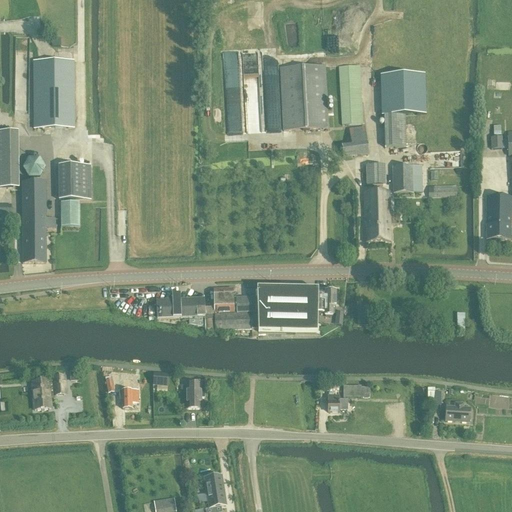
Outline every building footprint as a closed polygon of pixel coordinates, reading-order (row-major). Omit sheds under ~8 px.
[(33,130),(75,129),(74,62),(33,62),(33,130)] [(283,132),(329,130),(325,67),(279,69),(283,132)] [(362,125),(359,69),(339,69),(342,126),(362,125)] [(380,77),(381,117),(383,117),(405,117),(426,116),(425,76),(380,77)] [(406,149),(405,117),(383,117),(384,149),(406,149)] [(343,159),(368,155),(364,128),(349,130),(351,145),(341,146),(343,159)] [(0,189),(19,189),(19,133),(0,133),(0,189)] [(491,151),(503,150),(502,138),(490,139),(491,151)] [(40,179),(45,169),(39,159),(28,159),(23,169),(29,179),(40,179)] [(486,227),(485,241),(510,241),(511,227),(511,203),(511,161),(511,162),(511,169),(511,198),(485,199),(485,203),(485,227),(486,227)] [(59,202),(91,201),(91,167),(58,167),(59,202)] [(366,187),(386,187),(385,167),(366,167),(366,187)] [(393,194),(422,194),(422,167),(392,168),(393,194)] [(45,183),(22,184),(22,263),(22,265),(46,265),(46,231),(56,231),(55,220),(46,220),(45,183)] [(434,199),(457,199),(457,187),(428,188),(428,192),(434,192),(434,199)] [(391,244),(390,226),(400,226),(399,217),(397,217),(397,215),(392,215),(392,217),(391,217),(390,193),(364,194),(365,244),(391,244)] [(60,228),(79,228),(79,204),(60,204),(60,228)] [(0,215),(11,216),(11,206),(0,205),(0,215)] [(236,299),(236,301),(233,301),(233,290),(214,290),(214,309),(205,309),(204,301),(200,301),(202,328),(204,328),(205,332),(206,333),(215,333),(215,332),(252,331),(252,339),(258,339),(257,335),(257,299),(236,299)] [(317,314),(317,292),(257,291),(257,299),(257,335),(317,336),(317,314)] [(317,314),(325,314),(325,316),(333,316),(333,308),(336,308),(336,292),(325,292),(325,293),(317,292),(317,314)] [(202,328),(200,301),(180,302),(180,296),(176,296),(176,295),(175,294),(174,293),(173,293),(172,294),(172,295),(172,296),(172,302),(156,303),(157,321),(189,319),(189,325),(202,328)] [(77,372),(69,373),(70,383),(78,382),(77,372)] [(167,388),(168,376),(153,374),(152,387),(167,388)] [(32,385),(34,412),(51,410),(49,397),(54,396),(55,397),(66,396),(64,379),(53,380),(53,383),(48,384),(48,383),(32,385)] [(112,381),(106,382),(108,394),(114,393),(112,381)] [(201,399),(205,399),(204,382),(193,382),(193,383),(196,383),(196,385),(186,385),(186,410),(201,410),(201,399)] [(369,388),(361,388),(361,387),(343,387),(343,399),(369,399),(369,388)] [(434,393),(434,389),(428,389),(428,406),(430,406),(430,416),(434,416),(434,406),(440,406),(440,393),(434,393)] [(131,405),(138,405),(138,392),(119,393),(119,402),(122,401),(123,410),(132,410),(131,405)] [(328,414),(339,414),(338,398),(328,398),(328,414)] [(463,410),(463,406),(455,405),(455,409),(446,409),(445,423),(469,424),(469,423),(470,422),(471,418),(469,417),(470,410),(463,410)] [(221,477),(204,480),(209,510),(211,510),(221,508),(226,507),(221,477)] [(155,511),(175,511),(174,500),(154,504),(155,511)]
